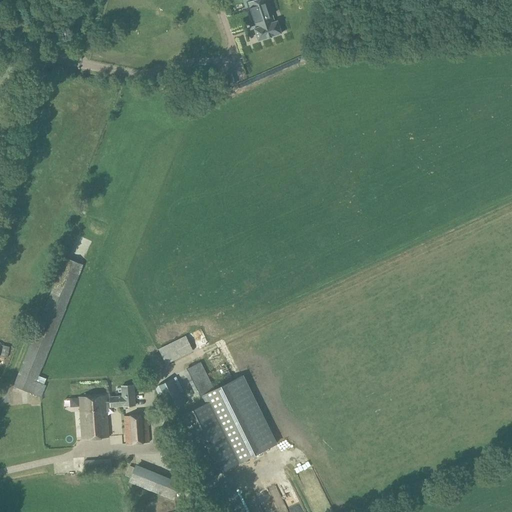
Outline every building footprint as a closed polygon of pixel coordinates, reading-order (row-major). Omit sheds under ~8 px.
[(267,0),(258,0),(249,3),(256,26),(251,28),(253,35),(256,34),(258,41),(259,41),(281,34),(282,34),(281,33),(277,21),(274,22),(267,0)] [(64,258),(13,386),(41,397),(46,385),(36,382),(83,265),(64,258)] [(193,351),(186,336),(158,349),(166,364),(193,351)] [(0,342),(0,356),(7,358),(10,347),(0,345),(1,343),(0,342)] [(201,363),(184,370),(201,406),(173,421),(201,481),(275,446),(243,377),(214,389),(201,363)] [(156,387),(155,389),(166,411),(169,412),(186,403),(173,378),(156,387)] [(105,395),(79,397),(82,439),(108,437),(106,412),(108,412),(108,408),(110,407),(123,406),(135,405),(133,385),(122,386),(122,397),(109,398),(110,402),(105,402),(105,395)] [(150,442),(147,414),(124,416),(126,444),(150,442)] [(112,472),(110,459),(84,460),(85,474),(112,472)] [(180,485),(134,467),(128,482),(174,500),(180,485)] [(80,478),(78,468),(70,469),(72,480),(80,478)] [(249,511),(253,511),(252,508),(256,506),(258,511),(266,511),(270,511),(262,495),(253,499),(255,505),(248,508),(249,511)]
